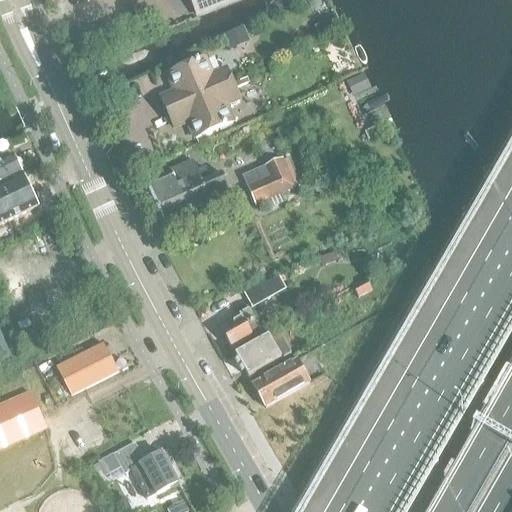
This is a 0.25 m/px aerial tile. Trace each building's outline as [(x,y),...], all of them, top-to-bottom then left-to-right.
[(190,0),(197,16),(238,0),(190,0)] [(229,38),(233,48),(248,43),(244,33),(229,38)] [(163,100),(169,115),(235,87),(229,72),(214,78),(207,60),(193,66),(193,67),(170,77),(179,96),(174,98),(171,97),(163,100)] [(235,87),(169,115),(176,130),(183,126),(185,123),(189,121),(198,141),(221,131),(235,125),(227,108),(242,101),(235,87)] [(0,186),(24,175),(15,157),(0,163),(0,186)] [(284,161),(283,160),(264,168),(269,179),(247,188),(256,207),(296,189),(295,187),(300,185),(288,159),(284,161)] [(165,224),(232,192),(223,175),(210,181),(205,169),(198,173),(193,162),(146,184),(165,224)] [(0,226),(39,208),(24,175),(0,186),(0,226)] [(267,285),(266,284),(244,295),(252,310),(286,292),(279,279),(267,285)] [(359,300),(373,292),(367,281),(353,289),(359,300)] [(242,318),(221,330),(233,352),(263,335),(249,311),(241,316),(242,318)] [(292,355),(279,332),(236,356),(248,379),(292,355)] [(104,345),(57,370),(72,398),(118,374),(104,345)] [(266,409),(311,385),(297,360),(282,369),(283,369),(253,386),(266,409)] [(0,451),(45,432),(47,431),(31,395),(0,408),(0,451)] [(141,467),(157,496),(179,485),(162,454),(145,464),(135,445),(99,465),(105,477),(121,469),(125,476),(141,467)]
